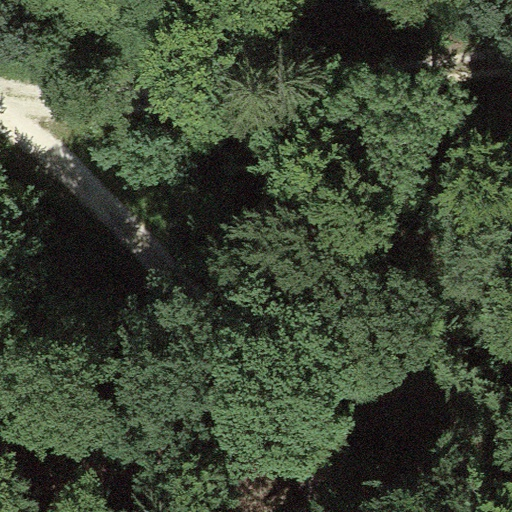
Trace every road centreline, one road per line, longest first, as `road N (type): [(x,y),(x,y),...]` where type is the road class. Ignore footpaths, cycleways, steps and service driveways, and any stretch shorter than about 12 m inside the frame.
road 1 (track): [(0,115),(133,214),(218,306),(336,477),(371,511)]
road 2 (track): [(0,95),(337,81),(511,56)]
